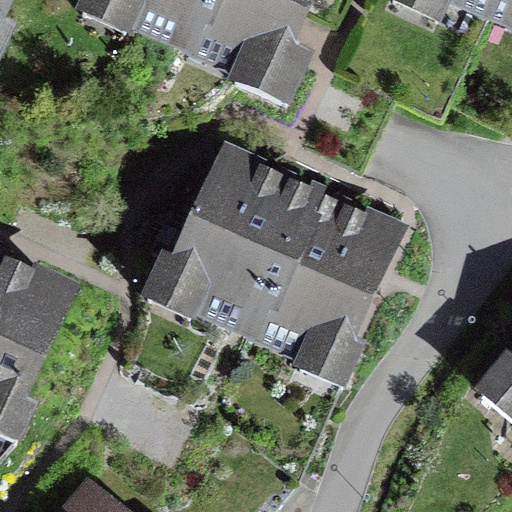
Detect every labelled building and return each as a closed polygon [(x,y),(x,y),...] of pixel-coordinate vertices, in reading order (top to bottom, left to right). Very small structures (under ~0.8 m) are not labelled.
[(308,0),(107,0),(135,13),(130,22),(237,71),(231,85),(285,110),(304,70),(281,59),(308,0)] [(511,0),(455,0),(490,16),(450,104),(482,125),(511,137),(511,0)] [(395,239),(228,162),(171,286),(200,299),(195,309),(305,359),(310,350),(338,363),(395,239)] [(67,297),(0,266),(0,416),(10,421),(67,297)] [(275,511),(299,484),(251,443),(194,511),(195,511),(275,511)] [(106,511),(90,498),(77,511),(106,511)]
